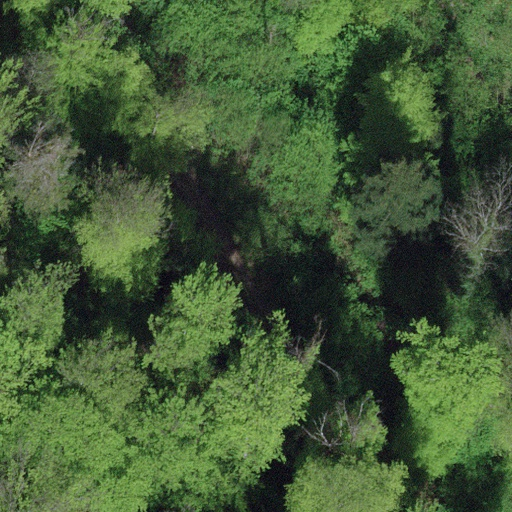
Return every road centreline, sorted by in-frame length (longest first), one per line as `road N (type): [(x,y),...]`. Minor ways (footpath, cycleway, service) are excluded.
road 1 (track): [(123,0),(185,175),(376,511)]
road 2 (track): [(185,175),(337,280),(511,379)]
